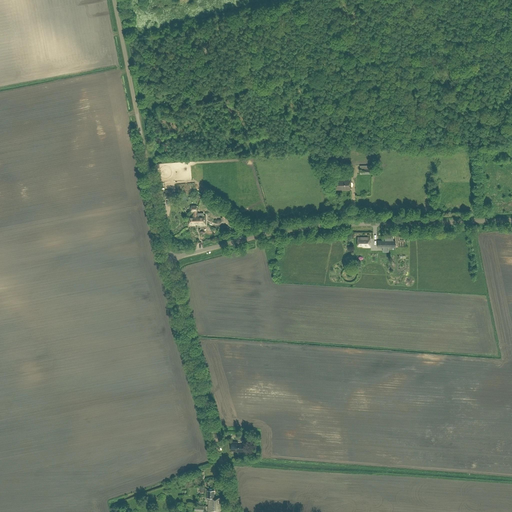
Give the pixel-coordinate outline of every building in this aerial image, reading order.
[(176,178),(176,180),(192,179),(192,162),(165,163),(166,167),(174,167),(174,170),(176,169),(177,178),(176,178)] [(350,189),(350,180),(343,180),(343,181),(335,182),(335,190),(350,189)] [(194,212),(194,214),(194,216),(188,216),(188,226),(195,225),(195,224),(198,224),(198,225),(205,225),(205,215),(197,216),(197,214),(197,205),(191,205),(191,212),(194,212)] [(369,238),(357,237),(356,246),(363,246),(368,246),(369,238)] [(396,240),(393,240),(377,240),(377,248),(381,248),(383,248),(383,252),(389,252),(389,248),(393,248),(396,248),(396,240)] [(238,442),(231,442),(231,451),(237,451),(237,452),(244,452),(245,442),(241,442),(241,440),(244,440),(244,435),(237,435),(237,439),(238,440),(238,442)] [(214,490),(207,490),(207,500),(209,500),(209,510),(221,510),(221,498),(214,498),(214,490)]
